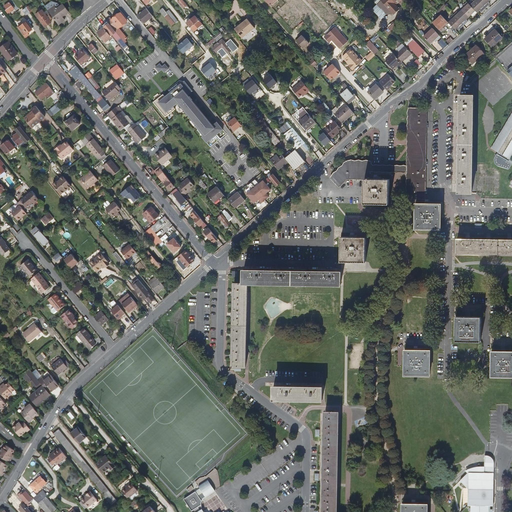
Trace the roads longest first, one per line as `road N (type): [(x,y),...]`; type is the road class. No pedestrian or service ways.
road 1 (residential): [(305,511),(306,431),(219,362),(221,272),(214,262)]
road 2 (residential): [(214,262),(414,88)]
road 3 (residential): [(45,59),(214,262)]
road 4 (residential): [(445,378),(450,209)]
road 5 (residential): [(69,392),(170,511)]
road 6 (residential): [(116,349),(17,236)]
road 7 (residential): [(450,209),(442,194),(441,113),(414,88)]
road 8 (residential): [(116,349),(214,262)]
road 9 (residential): [(414,88),(507,0)]
